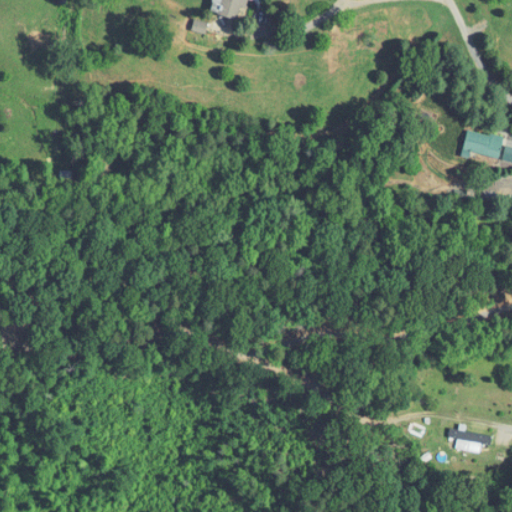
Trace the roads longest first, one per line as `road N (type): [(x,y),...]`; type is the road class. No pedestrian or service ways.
road 1 (residential): [(511,422),(417,409),(264,356)]
road 2 (residential): [(511,101),(486,78),(448,0)]
